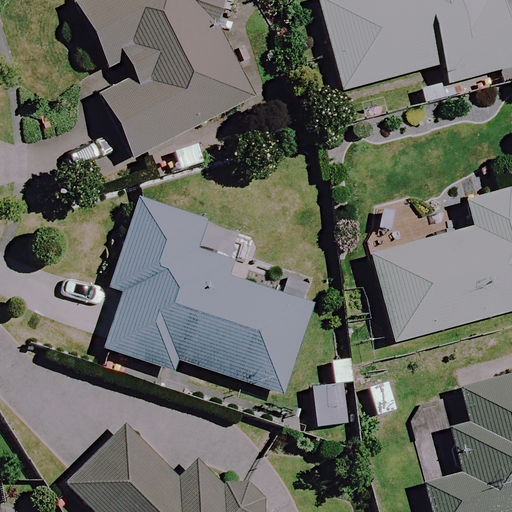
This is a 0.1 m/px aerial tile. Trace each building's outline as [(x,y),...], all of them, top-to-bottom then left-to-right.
[(229,17),(223,3),(228,0),(91,0),(76,8),(115,89),(99,97),(131,163),(249,106),(210,26),(229,17)] [(315,0),(340,94),(441,67),(446,87),(511,70),(511,38),(503,4),(489,8),(486,0),(315,0)] [(511,193),(465,206),(472,233),(368,261),(390,346),(511,313),(511,193)] [(205,226),(139,204),(111,290),(124,294),(105,352),(171,374),(174,363),(283,399),(312,309),(226,281),(231,266),(196,254),(205,226)] [(511,511),(511,379),(459,394),(467,427),(448,432),(461,479),(424,489),(429,511),(511,511)] [(261,511),(208,458),(182,484),(128,429),(67,489),(90,511),(261,511)]
